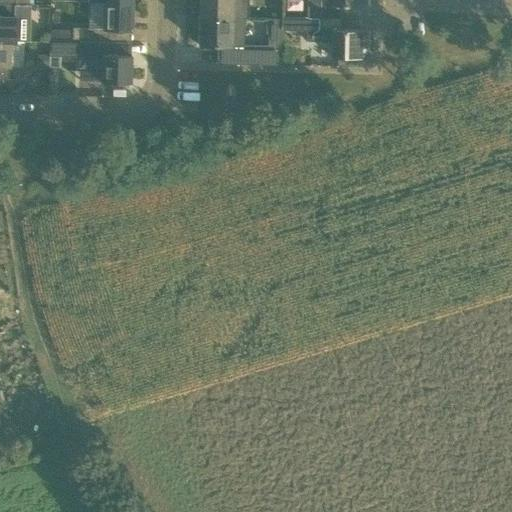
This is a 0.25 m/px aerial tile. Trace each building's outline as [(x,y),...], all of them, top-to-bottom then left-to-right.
[(200,0),(200,17),(232,17),(232,0),(200,0)] [(307,0),(307,16),(340,17),(341,5),(353,5),(353,7),(354,7),(354,5),(366,6),(366,4),(365,4),(365,0),(307,0)] [(73,27),(73,29),(73,40),(88,40),(88,41),(112,41),(112,29),(132,29),(133,2),(104,1),(103,28),(73,27)] [(0,40),(16,41),(17,16),(15,16),(15,3),(0,3),(0,40)] [(340,29),(340,17),(307,16),(306,40),(332,41),(332,56),(365,57),(365,55),(364,55),(365,31),(365,29),(340,29)] [(218,45),(217,63),(280,65),(281,19),(267,18),(266,33),(268,33),(268,45),(243,45),(244,18),(232,17),(200,17),(200,43),(198,43),(198,44),(218,45)] [(50,29),(50,39),(73,40),(73,29),(50,29)] [(127,42),(112,41),(88,41),(88,40),(73,40),(50,39),(50,49),(79,50),(79,67),(102,68),(102,81),(131,82),(131,54),(126,54),(127,42)] [(16,42),(16,41),(0,40),(0,78),(8,79),(9,66),(11,66),(12,42),(16,42)]
